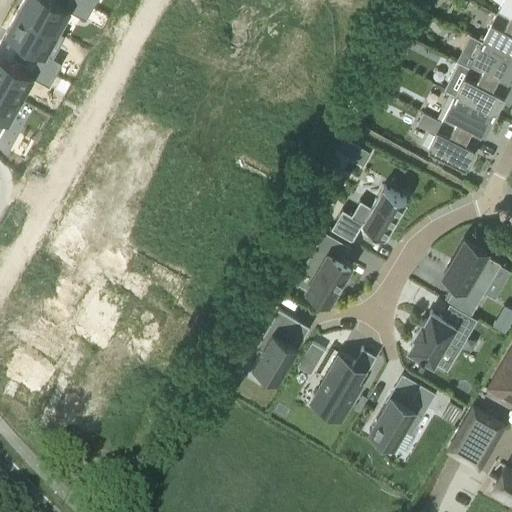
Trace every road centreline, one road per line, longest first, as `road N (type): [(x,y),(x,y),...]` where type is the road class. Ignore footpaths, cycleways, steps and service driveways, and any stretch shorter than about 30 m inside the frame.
road 1 (residential): [(157,0),(0,283)]
road 2 (residential): [(490,203),(413,250),(369,323)]
